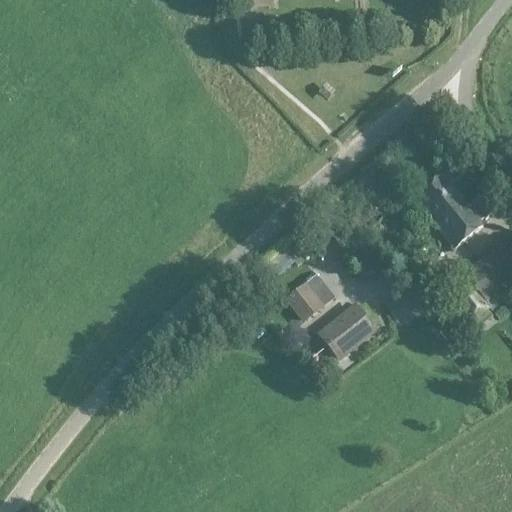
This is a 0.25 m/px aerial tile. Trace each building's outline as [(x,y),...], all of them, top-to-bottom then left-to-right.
[(455,251),(479,231),(482,228),(478,224),(483,220),(485,222),(499,210),(485,194),(471,206),(473,208),(468,212),(441,179),(414,201),(455,251)] [(490,313),(511,294),(511,234),(510,232),(458,275),(463,280),(490,313)] [(350,236),(338,246),(369,283),(381,273),(350,236)] [(289,303),(304,322),(319,310),(304,291),(289,303)] [(364,308),(356,314),(354,311),(321,337),(339,361),(381,328),(364,308)]
